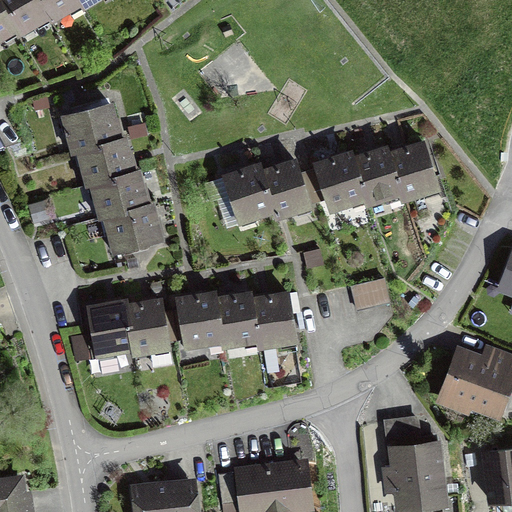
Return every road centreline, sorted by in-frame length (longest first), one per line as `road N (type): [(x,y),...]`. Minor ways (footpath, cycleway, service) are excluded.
road 1 (residential): [(0,202),(67,390),(78,466)]
road 2 (track): [(335,0),(509,214)]
road 3 (residential): [(509,214),(486,235),(444,320),(386,371),(328,398)]
road 4 (residential): [(328,398),(78,466)]
